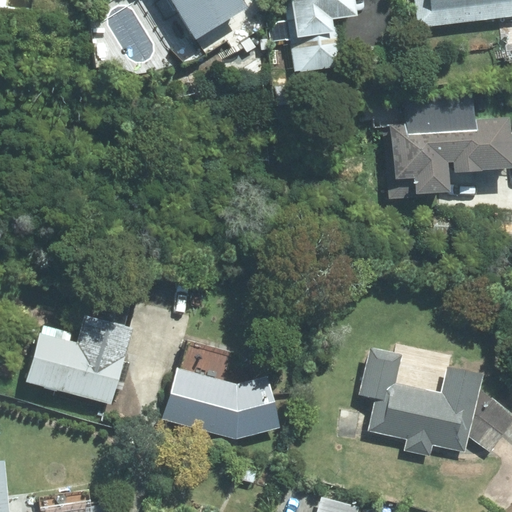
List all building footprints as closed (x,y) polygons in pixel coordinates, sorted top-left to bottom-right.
[(235,6),(231,0),(159,0),(183,38),(235,6)] [(281,0),(289,71),(335,66),(330,15),(346,14),(344,0),(281,0)] [(511,0),(408,0),(412,27),(511,14),(511,0)] [(208,47),(202,38),(194,43),(200,52),(208,47)] [(511,105),(489,105),(483,110),(442,111),(438,107),(411,106),(392,126),(391,151),(409,169),(418,169),(417,204),(435,205),(435,169),(438,169),(455,149),(455,146),(469,146),(469,149),(486,167),(511,167),(511,105)] [(100,403),(127,299),(87,289),(80,317),(72,315),(65,342),(57,340),(59,332),(31,324),(30,333),(27,332),(14,381),(100,403)] [(434,392),(387,382),(394,353),(361,346),(351,394),(367,398),(360,430),(400,439),(398,450),(424,456),(426,445),(459,452),(463,435),(488,453),(511,418),(473,389),(476,374),(439,366),(434,392)] [(230,383),(167,366),(154,418),(229,438),(273,426),(257,374),(230,383)] [(350,511),(352,506),(313,496),(308,511),(350,511)] [(83,511),(82,498),(32,505),(33,511),(83,511)]
